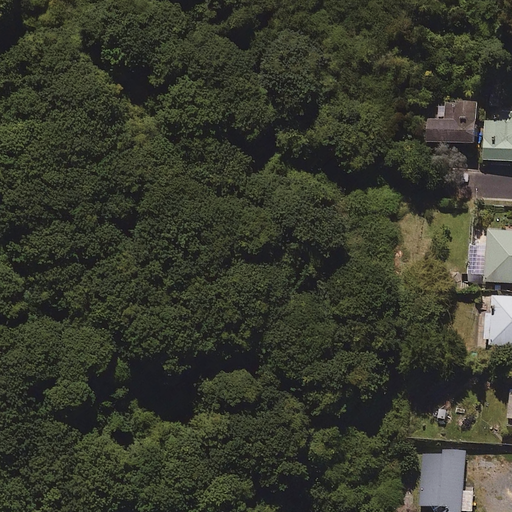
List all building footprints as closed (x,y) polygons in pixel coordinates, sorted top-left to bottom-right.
[(479,101),(446,100),(446,116),(430,116),(430,139),(479,140),(479,101)] [(511,110),(486,109),(483,160),(511,161),(511,110)] [(511,230),(488,228),(484,281),(511,282),(511,230)] [(511,294),(495,293),(494,313),(488,313),(486,338),(492,338),(492,344),(511,345),(511,294)] [(463,511),(466,450),(423,449),(421,506),(435,506),(435,511),(443,511),(463,511)]
